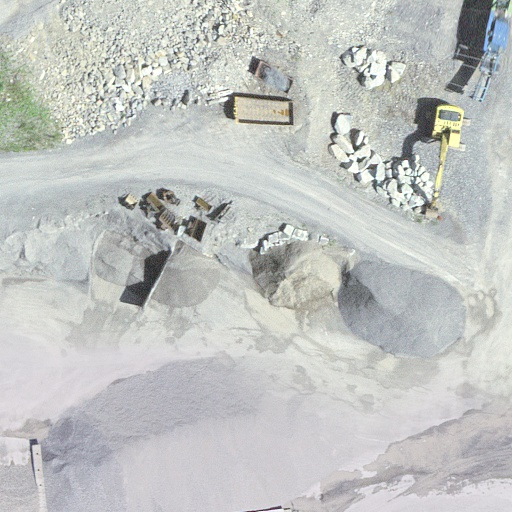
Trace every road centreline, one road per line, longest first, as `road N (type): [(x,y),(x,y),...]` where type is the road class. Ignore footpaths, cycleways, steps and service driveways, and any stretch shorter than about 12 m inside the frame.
road 1 (track): [(511,492),(492,420),(435,378),(330,356),(65,388)]
road 2 (track): [(377,366),(335,267),(272,209),(0,196)]
